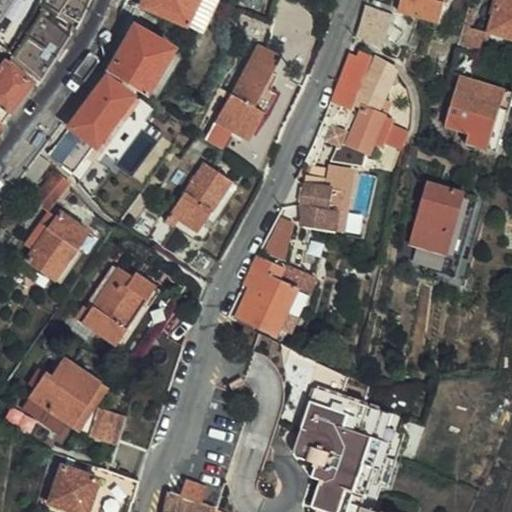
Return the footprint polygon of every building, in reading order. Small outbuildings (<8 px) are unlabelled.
[(65,0),(47,0),(41,10),(55,21),(57,21),(68,2),(65,0)] [(146,0),(154,3),(153,8),(160,11),(161,8),(190,21),(200,0),(146,0)] [(401,0),(400,8),(442,19),(447,0),(401,0)] [(511,0),(487,0),(479,29),(511,38),(511,0)] [(30,3),(2,45),(27,67),(55,21),(41,10),(30,3)] [(365,3),(359,19),(384,29),(390,14),(368,4),(365,3)] [(99,55),(97,60),(134,82),(161,36),(155,32),(157,27),(148,22),(145,27),(123,14),(99,55)] [(384,29),(359,19),(355,33),(379,45),(384,29)] [(419,28),(414,45),(433,51),(437,32),(419,28)] [(269,80),(261,76),(255,72),(262,59),(271,43),(250,32),(224,81),(221,80),(206,109),(240,127),(256,98),(258,100),(269,80)] [(361,90),(374,58),(355,47),(351,46),(333,93),(341,96),(325,132),(346,142),(350,133),(358,137),(371,109),(362,105),(368,94),(361,90)] [(0,96),(19,71),(0,53),(0,96)] [(94,65),(58,115),(70,124),(50,151),(65,162),(122,84),(94,65)] [(450,67),(433,116),(454,123),(452,130),(486,140),(505,84),(450,67)] [(195,150),(160,200),(170,206),(165,214),(179,224),(200,195),(201,196),(221,169),(195,150)] [(57,174),(45,159),(32,175),(29,173),(19,185),(34,199),(44,191),(57,174)] [(305,163),(301,180),(335,187),(326,227),(335,229),(347,167),(321,161),(318,174),(315,173),(316,166),(305,163)] [(301,180),(296,178),(292,198),(295,218),(326,227),(335,187),(301,180)] [(409,243),(445,252),(462,192),(425,181),(409,243)] [(462,192),(445,252),(459,255),(476,195),(462,192)] [(133,198),(119,217),(132,226),(146,208),(133,198)] [(170,206),(160,200),(154,207),(165,214),(170,206)] [(12,250),(40,273),(68,238),(79,224),(50,202),(12,250)] [(192,236),(180,257),(199,268),(203,261),(227,216),(207,206),(192,236)] [(271,227),(254,256),(281,268),(294,222),(276,215),(271,227)] [(68,238),(40,273),(46,278),(73,242),(68,238)] [(74,294),(64,307),(107,337),(148,276),(128,262),(125,267),(110,257),(81,300),(74,294)] [(313,283),(281,268),(275,284),(260,277),(253,296),(250,302),(243,300),(235,319),(275,337),(285,314),(297,319),(313,283)] [(246,293),(243,300),(250,302),(253,296),(246,293)] [(165,363),(175,332),(147,324),(137,354),(165,363)] [(32,360),(19,379),(37,393),(33,399),(28,407),(47,420),(52,411),(59,416),(88,371),(51,345),(38,364),(32,360)] [(98,377),(88,371),(59,416),(68,422),(98,377)] [(37,393),(19,379),(14,386),(33,399),(37,393)] [(333,511),(347,511),(350,503),(356,486),(362,488),(383,426),(377,423),(381,409),(305,383),(285,441),(287,449),(305,456),(300,471),(309,473),(301,501),(333,511)] [(88,395),(78,424),(106,432),(114,404),(88,395)] [(137,443),(149,411),(118,401),(106,432),(137,443)] [(51,453),(38,491),(76,504),(89,466),(51,453)] [(128,469),(101,459),(93,480),(121,491),(128,469)] [(172,466),(166,483),(190,492),(196,475),(172,466)] [(230,511),(208,498),(205,497),(190,492),(166,483),(158,480),(152,496),(149,511),(230,511)] [(378,511),(350,503),(347,511),(378,511)]
